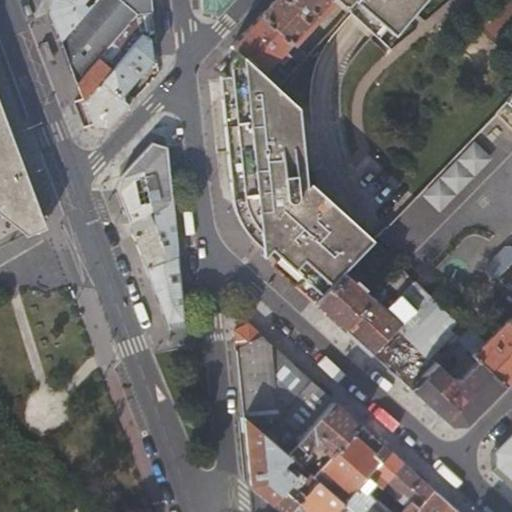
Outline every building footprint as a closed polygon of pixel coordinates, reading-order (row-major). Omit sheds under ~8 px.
[(95,0),(52,0),(50,10),(61,39),(95,0)] [(137,13),(152,9),(151,0),(95,0),(61,39),(77,82),(137,13)] [(201,0),(202,9),(214,12),(225,0),(201,0)] [(318,13),(329,0),(272,0),(260,13),(291,41),(293,44),(312,24),(311,23),(319,14),(318,13)] [(335,0),(337,2),(347,10),(355,0),(335,0)] [(355,0),(347,10),(367,27),(375,18),(394,35),(422,0),(355,0)] [(326,13),(335,22),(340,17),(347,10),(337,2),(326,13)] [(284,49),(291,41),(260,13),(232,44),(237,49),(238,48),(264,71),(276,58),(280,61),(289,52),(284,49)] [(89,75),(79,85),(93,125),(107,128),(129,104),(119,94),(151,59),(150,38),(138,29),(129,40),(133,43),(122,56),(116,51),(112,57),(117,61),(107,73),(104,70),(96,79),(89,75)] [(299,103),(278,84),(269,77),(264,71),(238,48),(237,49),(241,52),(234,61),(231,59),(229,66),(232,95),(222,96),(231,159),(238,200),(240,211),(243,220),(250,232),(254,238),(267,250),(271,245),(273,248),(321,293),(343,271),(356,257),(373,239),(310,181),(305,186),(299,103)] [(279,66),(269,77),(278,84),(287,74),(279,66)] [(0,191),(26,174),(0,105),(0,191)] [(121,176),(119,191),(170,328),(185,324),(166,147),(153,142),(121,176)] [(44,222),(26,174),(0,191),(0,200),(24,232),(44,222)] [(384,235),(408,259),(435,232),(411,207),(384,235)] [(443,239),(435,232),(408,259),(416,267),(443,239)] [(511,246),(507,246),(486,267),(486,273),(491,279),(497,279),(508,290),(511,285),(511,246)] [(353,271),(362,262),(356,257),(343,271),(345,273),(353,271)] [(345,273),(343,271),(321,293),(313,301),(343,327),(372,297),(362,289),(365,285),(355,276),(352,279),(345,273)] [(464,324),(430,293),(415,309),(372,354),(410,388),(435,363),(430,358),(464,324)] [(402,322),(374,295),(372,297),(343,327),(345,330),(372,354),(402,322)] [(511,312),(498,299),(493,304),(499,309),(508,319),(511,322),(511,312)] [(494,315),(499,309),(493,304),(488,309),(494,315)] [(485,343),(470,327),(469,329),(458,339),(468,350),(479,360),(504,385),(511,376),(511,322),(508,319),(502,326),(496,321),(488,330),(493,334),(485,343)] [(234,330),(244,418),(284,452),(286,454),(333,400),(307,377),(248,324),(234,330)] [(464,354),(468,350),(458,339),(453,344),(464,354)] [(445,370),(436,362),(435,363),(410,388),(450,425),(466,423),(504,385),(479,360),(463,375),(463,379),(452,378),(458,372),(450,364),(445,370)] [(304,469),(308,464),(303,460),(310,453),(307,451),(314,442),(330,456),(349,435),(359,423),(333,400),(286,454),(289,456),(304,469)] [(301,501),(294,495),(307,480),(294,468),(291,471),(283,464),(289,456),(286,454),(284,452),(244,418),(250,484),(283,511),(458,511),(434,490),(414,511),(354,511),(345,504),(338,498),(321,484),(319,482),(301,501)] [(368,451),(378,440),(361,425),(359,423),(349,435),(368,451)] [(511,433),(496,450),(495,465),(511,480),(511,433)] [(345,490),(338,498),(345,504),(391,452),(378,440),(368,451),(349,435),(330,456),(316,472),(312,476),(319,482),(321,484),(328,476),(345,490)] [(414,511),(434,490),(412,471),(391,452),(345,504),(354,511),(414,511)] [(308,464),(304,469),(311,475),(312,476),(316,472),(308,464)] [(312,476),(311,475),(307,480),(294,495),(301,501),(319,482),(312,476)]
